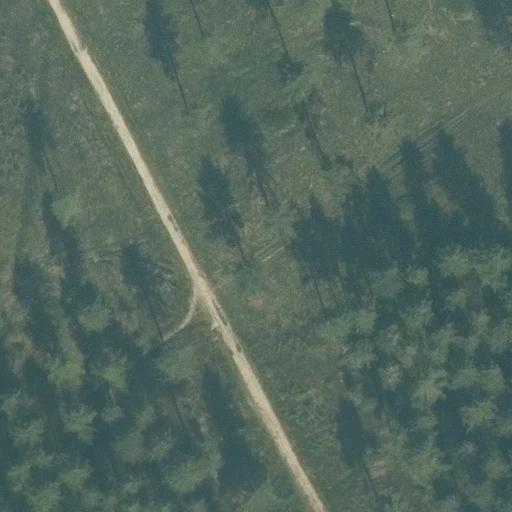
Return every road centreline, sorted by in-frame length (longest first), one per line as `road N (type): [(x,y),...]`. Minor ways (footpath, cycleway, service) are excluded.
road 1 (track): [(206,290),(57,0)]
road 2 (track): [(210,313),(319,511)]
